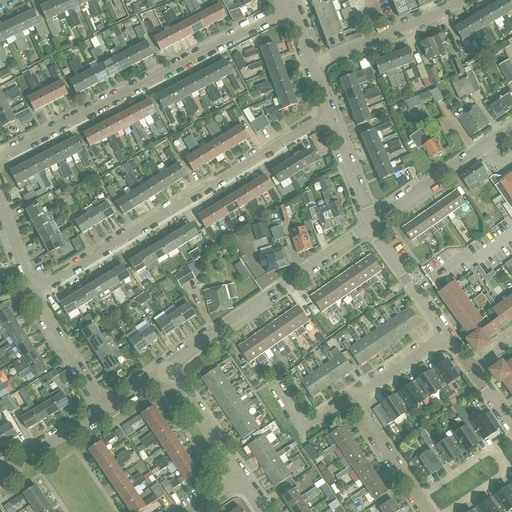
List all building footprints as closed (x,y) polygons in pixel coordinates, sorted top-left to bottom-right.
[(56,0),(51,2),(57,16),(63,13),(66,12),(68,11),(63,0),(56,0)] [(77,0),(63,0),(68,11),(71,9),(80,6),(77,0)] [(187,21),(194,34),(204,29),(198,15),(196,12),(190,0),(185,3),(193,18),(187,21)] [(195,0),(190,0),(196,12),(198,10),(200,9),(195,0)] [(209,10),(215,23),(226,17),(220,4),(219,5),(218,1),(218,0),(217,0),(211,0),(215,7),(209,10)] [(310,0),(314,9),(331,2),(330,0),(310,0)] [(391,0),(398,17),(420,8),(416,0),(391,0)] [(511,4),(509,0),(501,0),(497,3),(504,16),(511,10),(511,4)] [(46,21),(51,19),(57,16),(51,2),(40,7),(46,21)] [(240,8),(238,2),(226,7),(228,13),(240,8)] [(314,9),(317,19),(335,12),(331,2),(314,9)] [(98,3),(93,5),(98,16),(103,14),(98,3)] [(497,3),(486,9),(493,22),(504,16),(497,3)] [(98,16),(93,5),(88,7),(93,19),(98,16)] [(172,9),(168,11),(174,23),(176,22),(178,20),(172,9)] [(228,13),(234,25),(244,20),(239,9),(228,13)] [(486,9),(475,15),(483,28),(493,22),(486,9)] [(198,15),(204,29),(215,23),(209,10),(198,15)] [(32,11),(21,16),(28,30),(35,27),(39,24),(32,11)] [(174,23),(168,11),(163,14),(169,25),(174,23)] [(317,19),(321,29),(339,23),(335,12),(317,19)] [(81,24),(75,13),(70,15),(76,27),(81,24)] [(76,27),(70,15),(66,17),(71,29),(76,27)] [(465,22),(472,34),(483,28),(475,15),(465,22)] [(21,16),(10,21),(17,35),(22,33),(28,30),(21,16)] [(145,23),(151,34),(156,32),(150,20),(145,23)] [(511,30),(511,29),(507,20),(502,22),(508,33),(511,30)] [(10,21),(0,26),(0,28),(6,40),(14,36),(17,35),(10,21)] [(176,27),(183,40),(194,34),(187,21),(176,27)] [(454,28),(461,41),(472,34),(465,22),(454,28)] [(58,34),(53,23),(47,26),(53,37),(58,34)] [(321,29),(325,39),(342,33),(339,23),(321,29)] [(117,38),(122,49),(125,48),(127,47),(121,36),(122,35),(117,25),(112,28),(117,38)] [(141,44),(135,47),(142,61),(153,55),(146,42),(143,35),(145,34),(141,26),(134,29),(141,44)] [(165,32),(172,45),(183,40),(176,27),(165,32)] [(36,30),(42,42),(47,40),(41,28),(36,30)] [(103,38),(111,34),(109,29),(101,33),(103,38)] [(490,30),(485,32),(493,45),(497,43),(490,30)] [(154,38),(160,51),(172,45),(165,32),(154,38)] [(493,45),(485,32),(483,34),(481,35),(488,47),(493,45)] [(342,33),(325,39),(328,50),(346,43),(342,33)] [(432,39),(439,56),(450,51),(443,34),(432,39)] [(24,37),(19,39),(24,51),(29,48),(24,37)] [(113,59),(120,72),(131,66),(124,53),(122,49),(117,38),(112,40),(116,48),(114,48),(118,56),(113,59)] [(24,51),(19,39),(14,41),(19,53),(24,51)] [(421,43),(428,60),(439,56),(432,39),(421,43)] [(475,53),(469,42),(464,45),(465,47),(457,52),(464,64),(472,59),(471,56),(475,53)] [(262,53),(264,60),(264,61),(278,56),(274,43),(260,48),(244,54),(245,59),(262,53)] [(494,48),(497,53),(504,50),(501,44),(494,48)] [(103,64),(109,77),(120,72),(113,59),(107,62),(99,47),(95,49),(100,60),(103,64)] [(131,66),(142,61),(135,47),(124,53),(131,66)] [(409,48),(398,52),(403,66),(414,62),(409,48)] [(95,49),(90,51),(96,63),(100,60),(95,49)] [(246,66),(239,52),(232,55),(239,69),(246,66)] [(386,57),(391,71),(403,66),(398,52),(386,57)] [(278,56),(264,61),(265,63),(269,73),(283,68),(278,56)] [(391,71),(386,57),(374,61),(379,75),(385,73),(391,71)] [(73,60),(79,71),(83,69),(77,58),(73,60)] [(457,76),(465,73),(462,67),(459,58),(450,61),(457,76)] [(68,63),(74,74),(79,71),(73,60),(68,63)] [(225,60),(214,66),(221,80),(232,74),(225,60)] [(511,81),(511,66),(508,60),(498,65),(508,84),(511,81)] [(260,62),(248,66),(250,71),(262,67),(260,62)] [(92,70),(98,83),(109,77),(103,64),(92,70)] [(467,77),(474,92),(480,90),(472,72),(471,72),(468,65),(462,67),(465,73),(467,77)] [(48,68),(54,80),(59,78),(53,66),(48,68)] [(214,66),(202,72),(209,86),(221,80),(214,66)] [(358,86),(375,79),(371,67),(353,74),(340,79),(344,91),(358,86)] [(416,67),(411,68),(415,80),(420,78),(416,67)] [(426,71),(432,85),(440,82),(434,67),(426,71)] [(8,68),(0,72),(0,78),(0,79),(11,73),(8,68)] [(283,68),(269,73),(272,80),(273,82),(274,85),(287,80),(283,68)] [(81,75),(88,89),(98,83),(92,70),(81,75)] [(202,72),(191,78),(198,92),(209,86),(202,72)] [(393,75),(397,87),(402,85),(397,74),(393,75)] [(38,92),(45,106),(56,100),(49,87),(43,90),(35,75),(31,77),(37,89),(38,92)] [(70,81),(76,94),(88,89),(81,75),(70,81)] [(397,87),(393,75),(388,77),(392,88),(397,87)] [(26,79),(32,91),(37,89),(31,77),(26,79)] [(230,80),(236,91),(241,88),(235,77),(230,80)] [(459,81),(466,96),(474,92),(467,77),(459,81)] [(191,78),(179,84),(186,98),(198,92),(191,78)] [(431,85),(428,79),(423,81),(423,82),(425,87),(431,85)] [(278,98),(292,93),(287,80),(274,85),(269,87),(271,91),(275,90),(278,98)] [(49,87),(56,100),(67,94),(61,81),(56,84),(49,87)] [(452,84),(459,99),(466,96),(459,81),(452,84)] [(267,82),(255,86),(258,91),(269,87),(267,82)] [(168,90),(175,104),(186,98),(179,84),(168,90)] [(0,100),(20,91),(17,86),(2,94),(0,89),(0,100)] [(344,91),(348,102),(362,97),(361,95),(358,86),(344,91)] [(376,86),(365,91),(367,96),(378,91),(376,86)] [(211,90),(217,101),(218,101),(222,98),(216,87),(211,90)] [(271,91),(269,87),(258,91),(259,96),(271,91)] [(430,92),(435,104),(443,100),(440,93),(437,88),(430,92)] [(156,97),(163,110),(175,104),(168,90),(156,97)] [(217,101),(211,90),(206,92),(216,109),(221,107),(218,101),(217,101)] [(496,98),(506,113),(511,108),(511,95),(508,90),(496,98)] [(0,100),(0,114),(10,110),(7,103),(22,96),(20,91),(0,100)] [(378,91),(367,96),(368,100),(380,96),(378,91)] [(27,98),(34,111),(45,106),(38,92),(27,98)] [(265,111),(266,116),(278,111),(283,110),(296,104),(292,93),(278,98),(281,105),(265,111)] [(409,109),(422,105),(418,96),(405,101),(409,109)] [(348,102),(353,114),(367,109),(363,100),(362,97),(348,102)] [(485,105),(495,120),(506,113),(496,98),(485,105)] [(198,110),(192,99),(188,101),(194,113),(198,110)] [(149,100),(137,106),(144,119),(151,116),(159,130),(164,128),(158,117),(156,113),(149,100)] [(184,104),(189,115),(194,113),(188,101),(185,103),(184,104)] [(467,111),(480,130),(489,124),(476,104),(467,111)] [(137,106),(127,111),(133,125),(135,129),(141,140),(146,137),(141,127),(141,126),(139,122),(144,119),(137,106)] [(238,107),(233,110),(238,119),(243,116),(238,107)] [(0,114),(0,122),(2,128),(16,121),(19,119),(22,124),(33,118),(29,108),(18,114),(18,112),(13,115),(10,110),(0,114)] [(353,114),(357,126),(371,121),(371,120),(369,116),(367,109),(353,114)] [(233,110),(228,113),(234,123),(239,120),(238,119),(233,110)] [(385,110),(373,114),(375,118),(387,113),(385,110)] [(127,111),(116,117),(123,131),(131,126),(133,125),(127,111)] [(170,111),(165,114),(170,125),(175,122),(170,111)] [(457,117),(470,137),(480,130),(467,111),(457,117)] [(402,112),(396,114),(399,121),(405,119),(402,112)] [(191,122),(197,119),(194,114),(189,117),(191,122)] [(269,117),(273,124),(278,121),(274,114),(269,117)] [(250,123),(256,134),(270,125),(263,115),(250,123)] [(116,117),(105,123),(112,136),(114,135),(123,131),(116,117)] [(214,121),(209,124),(216,134),(220,131),(214,121)] [(390,122),(378,127),(380,132),(392,127),(390,122)] [(94,129),(101,142),(112,136),(105,123),(94,129)] [(206,126),(205,126),(214,141),(207,145),(215,158),(226,151),(218,138),(216,134),(209,124),(206,126)] [(236,128),(230,132),(238,145),(249,138),(241,125),(236,128)] [(83,134),(90,148),(101,142),(94,129),(83,134)] [(141,140),(135,129),(131,131),(137,142),(141,140)] [(361,135),(366,146),(379,140),(376,134),(374,129),(361,135)] [(423,146),(432,159),(436,156),(438,156),(441,155),(441,152),(442,151),(433,138),(428,142),(419,130),(409,137),(418,150),(423,146)] [(223,136),(218,138),(226,151),(238,145),(230,132),(223,136)] [(188,137),(204,165),(215,158),(207,145),(201,149),(192,135),(188,137)] [(118,137),(113,140),(119,151),(124,148),(118,137)] [(188,137),(183,140),(189,150),(194,148),(188,137)] [(75,138),(65,144),(72,157),(82,151),(75,138)] [(119,151),(113,140),(111,141),(109,142),(115,153),(119,151)] [(384,152),(383,150),(379,140),(365,146),(370,158),(384,152)] [(386,145),(388,150),(400,145),(398,140),(386,145)] [(65,144),(54,149),(61,162),(72,157),(65,144)] [(400,145),(388,150),(390,154),(402,149),(400,145)] [(54,149),(43,155),(50,168),(61,162),(54,149)] [(96,149),(91,151),(97,163),(102,160),(96,149)] [(169,149),(165,152),(171,162),(176,159),(169,149)] [(294,157),(302,170),(304,172),(305,172),(306,172),(307,172),(309,171),(310,169),(310,167),(309,166),(314,163),(309,154),(306,150),(294,157)] [(119,151),(115,153),(120,163),(124,161),(119,151)] [(309,154),(314,163),(319,160),(314,151),(309,154)] [(194,153),(185,159),(193,172),(204,165),(196,152),(194,153)] [(370,158),(375,169),(389,163),(386,156),(384,152),(370,158)] [(91,166),(85,154),(80,157),(86,168),(91,166)] [(43,155),(32,161),(39,174),(50,168),(43,155)] [(406,164),(396,168),(398,173),(414,166),(410,156),(403,158),(406,164)] [(294,157),(283,164),(291,177),(293,176),(302,170),(294,157)] [(152,159),(148,162),(155,173),(159,170),(152,159)] [(484,159),(460,176),(471,191),(495,174),(484,159)] [(32,161),(21,166),(28,179),(31,185),(37,182),(41,189),(37,191),(39,196),(48,191),(47,189),(41,177),(39,174),(32,161)] [(148,162),(144,165),(150,175),(155,173),(148,162)] [(174,166),(168,170),(176,183),(186,176),(178,163),(174,166)] [(389,163),(375,169),(380,180),(394,174),(393,173),(389,163)] [(65,165),(63,166),(68,177),(73,175),(67,164),(65,165)] [(298,184),(293,176),(291,177),(283,164),(272,171),(279,184),(289,178),(294,186),(298,184)] [(19,189),(24,200),(29,198),(22,182),(28,179),(21,166),(10,172),(17,185),(19,189)] [(60,167),(58,169),(64,179),(68,177),(63,166),(60,167)] [(159,175),(157,177),(165,189),(176,183),(168,170),(159,175)] [(131,172),(127,175),(134,186),(138,183),(131,172)] [(489,178),(494,186),(511,212),(511,174),(503,180),(501,177),(493,176),(490,178),(489,178)] [(45,175),(41,177),(47,189),(47,188),(51,186),(45,175)] [(127,175),(123,178),(129,188),(134,186),(127,175)] [(265,175),(253,182),(261,195),(268,191),(272,189),(273,188),(265,175)] [(326,206),(334,227),(346,222),(337,202),(339,201),(337,197),(334,198),(331,190),(333,189),(328,175),(317,179),(322,193),(327,206),(326,206)] [(155,178),(147,183),(155,196),(165,189),(157,177),(155,178)] [(253,182),(242,189),(250,202),(253,206),(258,214),(259,217),(263,214),(262,212),(257,204),(258,203),(255,199),(261,195),(253,182)] [(141,187),(136,190),(144,202),(155,196),(147,183),(141,187)] [(303,192),(298,184),(294,186),(299,194),(303,192)] [(115,203),(123,215),(134,209),(126,196),(120,200),(110,185),(106,188),(115,203)] [(302,193),(306,205),(312,203),(309,192),(310,192),(308,187),(302,193)] [(57,198),(63,195),(59,189),(54,193),(57,198)] [(242,189),(231,196),(239,209),(248,204),(250,202),(242,189)] [(134,191),(126,196),(134,209),(144,202),(136,190),(134,191)] [(456,191),(447,196),(460,215),(463,213),(460,210),(459,208),(465,204),(456,191)] [(275,192),(271,195),(276,203),(281,200),(275,192)] [(231,196),(220,202),(228,216),(231,220),(236,228),(237,230),(240,228),(239,226),(240,226),(233,213),(239,209),(231,196)] [(447,196),(438,203),(447,216),(453,212),(454,214),(454,215),(456,218),(460,215),(447,196)] [(96,210),(103,221),(114,215),(107,203),(107,204),(104,199),(98,203),(96,200),(92,203),(96,210)] [(220,202),(209,209),(217,222),(224,218),(226,217),(228,216),(220,202)] [(438,203),(429,209),(442,228),(445,225),(443,222),(442,222),(441,220),(447,216),(438,203)] [(26,210),(32,221),(45,215),(39,204),(26,210)] [(285,204),(278,208),(281,222),(289,220),(288,218),(285,204)] [(253,206),(248,209),(253,217),(258,214),(253,206)] [(334,227),(326,206),(315,211),(324,231),(334,227)] [(209,209),(198,216),(206,229),(210,227),(217,222),(209,209)] [(429,209),(420,215),(429,228),(435,225),(436,227),(438,230),(442,228),(429,209)] [(85,216),(92,228),(103,221),(96,210),(85,216)] [(45,215),(32,221),(37,232),(50,225),(54,223),(49,213),(45,215)] [(411,222),(424,240),(428,238),(425,234),(423,232),(429,228),(420,215),(411,222)] [(75,222),(82,234),(92,228),(85,216),(75,222)] [(231,220),(226,222),(231,231),(236,228),(231,220)] [(285,238),(281,226),(280,220),(272,222),(274,228),(270,230),(273,241),(285,238)] [(305,227),(289,231),(292,239),(293,239),(298,254),(312,249),(306,231),(313,229),(310,220),(304,223),(305,227)] [(252,225),(256,241),(269,237),(264,222),(252,225)] [(418,239),(421,243),(424,240),(411,222),(402,228),(411,241),(417,237),(418,239)] [(56,236),(59,234),(60,233),(54,223),(50,225),(37,232),(43,242),(56,236)] [(191,224),(180,230),(188,242),(198,236),(191,224)] [(180,230),(170,236),(178,249),(188,242),(180,230)] [(213,231),(207,234),(213,242),(218,239),(213,231)] [(43,242),(49,253),(64,245),(59,234),(56,236),(43,242)] [(170,236),(160,243),(167,255),(178,249),(170,236)] [(160,243),(149,249),(156,262),(157,261),(167,255),(160,243)] [(193,251),(198,259),(202,256),(197,248),(193,251)] [(149,249),(139,255),(147,268),(151,265),(156,262),(149,249)] [(273,252),(278,270),(290,267),(284,249),(273,252)] [(193,261),(198,259),(193,251),(189,254),(193,261)] [(265,266),(267,273),(278,270),(273,252),(262,256),(258,257),(261,267),(265,266)] [(128,262),(136,274),(146,268),(147,268),(139,255),(128,262)] [(370,255),(360,262),(375,284),(378,281),(376,278),(374,276),(381,271),(370,255)] [(360,262),(350,269),(361,285),(368,280),(369,282),(369,283),(371,286),(375,284),(360,262)] [(122,265),(111,272),(119,284),(129,278),(122,265)] [(174,276),(180,287),(195,278),(189,267),(174,276)] [(350,269),(340,275),(355,297),(359,295),(356,291),(354,289),(361,285),(350,269)] [(111,272),(101,278),(110,294),(121,287),(119,284),(111,272)] [(472,284),(477,280),(473,274),(468,278),(472,284)] [(340,275),(330,282),(341,299),(348,294),(350,296),(349,296),(352,300),(355,297),(340,275)] [(91,284),(98,297),(100,300),(110,294),(101,278),(91,284)] [(153,287),(150,281),(144,285),(147,290),(153,287)] [(320,289),(335,311),(336,310),(339,308),(337,305),(336,305),(335,303),(341,299),(330,282),(320,289)] [(439,294),(446,303),(460,293),(453,283),(439,294)] [(101,301),(100,300),(98,297),(91,284),(81,290),(88,303),(94,299),(97,304),(101,301)] [(204,291),(210,313),(232,308),(230,300),(237,298),(233,284),(204,291)] [(152,294),(158,290),(155,286),(149,289),(152,294)] [(330,310),(332,313),(334,312),(335,311),(320,289),(310,296),(321,312),(328,307),(330,310)] [(70,297),(78,309),(88,303),(81,290),(70,297)] [(390,290),(383,295),(387,300),(394,295),(390,290)] [(446,303),(453,312),(467,302),(460,293),(446,303)] [(60,303),(67,315),(78,309),(70,297),(60,303)] [(497,308),(508,322),(511,318),(511,307),(507,301),(497,308)] [(453,312),(459,321),(473,311),(467,302),(453,312)] [(0,328),(14,319),(7,309),(3,304),(0,305),(0,328)] [(177,311),(185,323),(196,316),(188,304),(177,311)] [(297,305),(287,313),(302,334),(306,332),(303,328),(301,326),(308,322),(297,305)] [(393,309),(398,316),(399,315),(410,331),(420,324),(409,308),(401,313),(396,306),(393,309)] [(480,320),(471,327),(484,345),(487,343),(484,339),(508,322),(497,308),(493,310),(498,317),(491,323),(486,316),(480,320)] [(108,316),(112,324),(117,321),(110,310),(105,313),(107,317),(108,316)] [(177,311),(167,318),(175,330),(185,323),(177,311)] [(466,330),(471,327),(480,320),(473,311),(459,321),(466,330)] [(287,313),(277,319),(288,335),(295,331),(296,333),(299,337),(302,334),(287,313)] [(399,315),(398,316),(391,320),(386,313),(383,315),(387,323),(389,322),(400,338),(410,331),(399,315)] [(92,320),(89,315),(83,318),(87,324),(92,320)] [(157,325),(165,336),(175,330),(167,318),(157,325)] [(20,329),(14,319),(0,328),(0,335),(3,334),(6,332),(9,337),(20,329)] [(277,319),(267,326),(282,348),(286,345),(284,342),(283,342),(282,340),(288,335),(277,319)] [(373,322),(377,329),(379,328),(390,345),(400,338),(389,322),(387,323),(381,327),(376,320),(373,322)] [(82,332),(89,342),(100,335),(94,324),(82,332)] [(267,326),(257,333),(269,349),(276,344),(277,346),(277,347),(279,350),(282,348),(267,326)] [(139,335),(147,346),(158,339),(149,327),(139,335)] [(363,329),(367,336),(368,335),(380,352),(390,345),(379,328),(377,329),(371,334),(366,327),(363,329)] [(471,327),(466,330),(471,337),(467,340),(473,348),(473,349),(475,352),(479,349),(484,345),(471,327)] [(16,347),(27,339),(20,329),(9,337),(13,343),(10,345),(9,344),(3,348),(6,353),(12,349),(16,347)] [(95,352),(107,345),(113,342),(109,335),(107,336),(104,332),(100,335),(89,342),(95,352)] [(248,340),(263,362),(266,359),(264,355),(263,356),(262,354),(269,349),(257,333),(248,340)] [(325,339),(321,334),(316,338),(320,342),(325,339)] [(368,335),(367,336),(361,341),(356,334),(353,336),(352,336),(357,343),(358,342),(369,359),(380,352),(368,335)] [(129,342),(138,353),(147,346),(139,335),(129,342)] [(16,347),(22,357),(34,349),(27,339),(16,347)] [(257,361),(259,364),(263,362),(248,340),(238,347),(249,363),(256,358),(257,360),(257,361)] [(359,366),(369,359),(358,342),(357,343),(351,347),(346,340),(342,343),(347,350),(348,350),(359,366)] [(330,349),(327,344),(322,348),(325,353),(330,349)] [(95,352),(101,362),(113,355),(113,354),(107,345),(95,352)] [(113,370),(116,373),(122,369),(116,359),(130,350),(127,345),(113,354),(113,355),(101,362),(108,373),(113,370)] [(15,355),(12,349),(6,353),(9,358),(15,355)] [(19,374),(26,370),(29,367),(40,359),(34,349),(22,357),(18,360),(21,364),(15,368),(19,374)] [(325,354),(330,362),(331,360),(342,377),(352,370),(341,354),(333,359),(329,352),(325,354)] [(225,377),(224,376),(220,369),(232,361),(229,357),(217,366),(217,367),(201,378),(208,388),(225,377)] [(26,370),(19,374),(22,379),(32,372),(36,377),(47,370),(40,359),(29,367),(26,370)] [(321,367),(332,384),(342,377),(331,360),(330,362),(323,366),(318,359),(316,360),(316,361),(315,361),(320,368),(321,367)] [(434,379),(441,389),(458,377),(447,359),(434,368),(440,376),(434,379)] [(511,379),(511,360),(504,367),(503,368),(511,379)] [(502,380),(507,386),(511,382),(511,379),(503,368),(504,367),(501,363),(493,369),(493,368),(489,371),(492,375),(492,374),(498,383),(502,380)] [(305,368),(310,375),(311,374),(322,391),(332,384),(321,367),(320,368),(313,373),(308,366),(305,368)] [(231,371),(224,376),(225,377),(208,388),(215,398),(232,387),(231,386),(227,380),(237,372),(235,369),(231,371)] [(416,391),(423,401),(441,389),(434,379),(429,371),(417,380),(422,388),(416,391)] [(6,372),(1,375),(6,384),(11,381),(6,372)] [(311,374),(310,375),(303,380),(298,372),(295,375),(300,382),(301,382),(311,398),(322,391),(311,374)] [(39,380),(42,385),(43,385),(53,379),(49,373),(39,380)] [(232,387),(215,398),(222,409),(238,397),(238,396),(233,390),(240,385),(244,382),(241,379),(231,386),(232,387)] [(423,401),(416,391),(411,383),(399,392),(404,400),(399,403),(405,413),(411,409),(423,401)] [(9,393),(3,384),(0,385),(0,396),(2,399),(10,394),(9,393)] [(18,391),(22,397),(27,394),(24,388),(18,391)] [(41,406),(48,417),(58,411),(49,395),(45,389),(40,392),(47,403),(41,406)] [(49,395),(58,411),(69,404),(63,393),(60,389),(49,395)] [(244,391),(238,396),(238,397),(222,409),(229,419),(245,408),(244,406),(240,400),(251,392),(248,389),(244,391)] [(454,393),(447,398),(452,406),(461,400),(455,390),(453,392),(454,393)] [(380,416),(386,426),(405,413),(399,403),(393,395),(381,404),(386,412),(380,416)] [(2,399),(3,399),(8,409),(11,413),(16,410),(8,396),(2,399)] [(31,412),(38,424),(48,417),(41,406),(36,409),(30,398),(24,401),(31,412)] [(245,408),(229,419),(235,429),(252,418),(251,416),(247,410),(254,405),(259,402),(257,398),(251,402),(244,406),(245,408)] [(0,400),(0,412),(0,413),(8,409),(3,399),(0,400)] [(429,408),(442,414),(445,406),(432,400),(429,408)] [(148,425),(161,417),(153,405),(140,414),(121,427),(128,436),(135,432),(133,429),(137,427),(135,424),(143,418),(148,425)] [(455,415),(451,409),(445,413),(449,419),(455,415)] [(21,419),(28,430),(38,424),(31,412),(21,419)] [(258,412),(251,416),(252,418),(235,429),(242,439),(259,428),(254,420),(260,415),(258,412)] [(466,426),(472,436),(478,432),(483,440),(496,432),(484,414),(472,422),(466,426)] [(155,436),(168,428),(161,417),(148,425),(152,432),(155,436)] [(270,445),(270,444),(265,437),(272,433),(277,429),(272,422),(260,431),(263,435),(247,446),(254,456),(270,445)] [(0,429),(0,432),(6,443),(18,436),(10,423),(0,429)] [(337,445),(350,437),(343,426),(330,434),(336,444),(328,449),(331,453),(339,448),(337,445)] [(448,438),(455,448),(460,444),(466,452),(478,444),(472,436),(466,426),(454,434),(448,438)] [(425,433),(422,427),(417,430),(421,436),(425,433)] [(114,431),(120,440),(125,437),(119,428),(114,431)] [(163,447),(176,439),(168,428),(155,436),(151,439),(143,445),(136,449),(139,453),(154,444),(155,446),(160,442),(163,447)] [(105,438),(108,443),(116,437),(113,432),(105,438)] [(151,439),(148,435),(140,440),(143,445),(151,439)] [(345,456),(357,448),(350,437),(337,445),(339,448),(345,456)] [(460,456),(455,448),(448,438),(436,446),(434,443),(428,447),(430,450),(437,460),(443,456),(448,464),(460,456)] [(170,458),(183,450),(176,439),(163,447),(168,455),(170,458)] [(277,439),(270,444),(270,445),(254,456),(261,466),(277,455),(276,454),(272,448),(279,443),(277,439)] [(88,449),(95,461),(108,452),(101,441),(88,449)] [(261,466),(268,477),(284,466),(283,464),(279,458),(291,450),(288,446),(276,454),(277,455),(261,466)] [(346,475),(354,470),(352,467),(365,459),(357,448),(345,456),(351,465),(343,471),(346,475)] [(328,455),(331,453),(328,449),(321,454),(322,456),(313,462),(315,464),(324,458),(327,462),(331,459),(328,455)] [(172,461),(178,469),(190,461),(183,450),(170,458),(172,461)] [(410,461),(424,480),(442,468),(437,460),(430,450),(418,458),(417,456),(410,461)] [(125,451),(117,456),(120,460),(128,455),(125,451)] [(95,461),(103,472),(116,463),(108,452),(95,461)] [(103,472),(110,483),(123,474),(120,469),(125,467),(123,464),(131,459),(128,455),(120,460),(116,463),(103,472)] [(166,461),(163,457),(155,462),(158,467),(166,461)] [(284,466),(268,477),(275,487),(291,476),(286,468),(293,463),(290,459),(283,464),(284,466)] [(359,478),(372,470),(365,459),(352,467),(354,470),(359,478)] [(166,461),(158,467),(161,471),(169,465),(166,461)] [(160,483),(167,493),(185,480),(185,481),(198,472),(190,461),(178,469),(182,475),(177,478),(178,479),(170,484),(166,479),(160,483)] [(326,469),(323,463),(317,467),(318,468),(321,472),(326,469)] [(153,473),(154,475),(161,471),(158,467),(152,471),(153,473)] [(366,487),(358,493),(361,497),(368,492),(367,489),(380,481),(372,470),(359,478),(366,487)] [(110,483),(118,494),(131,485),(135,482),(143,477),(141,472),(132,478),(128,471),(123,474),(110,483)] [(338,480),(346,475),(343,471),(335,476),(338,480)] [(328,483),(328,484),(334,480),(330,474),(324,478),(328,483)] [(143,477),(135,482),(138,486),(144,482),(146,481),(143,477)] [(380,481),(367,489),(368,492),(374,501),(387,492),(380,481)] [(125,505),(130,511),(138,511),(146,507),(164,494),(157,483),(152,487),(153,488),(150,490),(154,495),(143,503),(138,496),(125,505)] [(328,488),(325,484),(320,487),(323,492),(328,488)] [(329,486),(335,495),(338,492),(332,484),(329,486)] [(30,505),(43,496),(35,485),(23,494),(26,498),(30,505)] [(118,494),(125,505),(138,496),(131,485),(118,494)] [(500,503),(494,506),(498,511),(506,511),(511,508),(511,494),(507,486),(495,495),(500,503)] [(308,492),(311,496),(318,491),(315,487),(308,492)] [(281,497),(289,508),(302,499),(300,497),(300,498),(294,488),(281,497)] [(289,508),(291,511),(307,511),(309,511),(303,502),(311,496),(308,492),(300,497),(302,499),(289,508)] [(353,502),(361,497),(358,493),(350,498),(353,502)] [(13,506),(21,501),(19,496),(10,502),(13,506)] [(35,511),(43,511),(50,507),(43,496),(30,505),(35,511)] [(480,511),(498,511),(494,506),(489,498),(477,507),(480,511)] [(396,511),(399,510),(392,499),(379,508),(381,511),(396,511)] [(3,506),(7,511),(15,511),(9,503),(3,506)]
